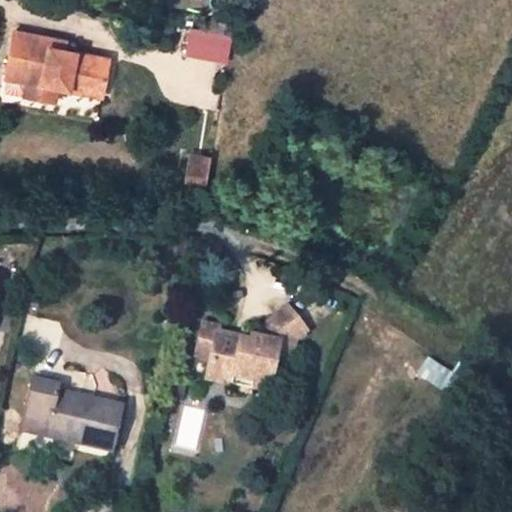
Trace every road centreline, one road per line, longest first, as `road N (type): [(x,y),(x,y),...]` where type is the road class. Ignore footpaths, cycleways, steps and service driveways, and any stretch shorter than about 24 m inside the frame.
road 1 (unclassified): [(0,221),(186,215),(248,233),(358,288)]
road 2 (unknown): [(0,0),(204,77)]
